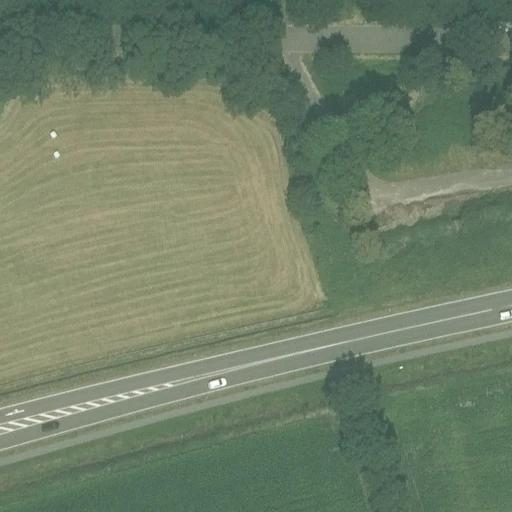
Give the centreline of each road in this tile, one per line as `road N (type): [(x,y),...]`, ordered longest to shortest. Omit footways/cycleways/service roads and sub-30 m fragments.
road 1 (primary): [(511,308),(0,432)]
road 2 (unknown): [(277,43),(307,124),(347,180),(373,184),(511,163)]
